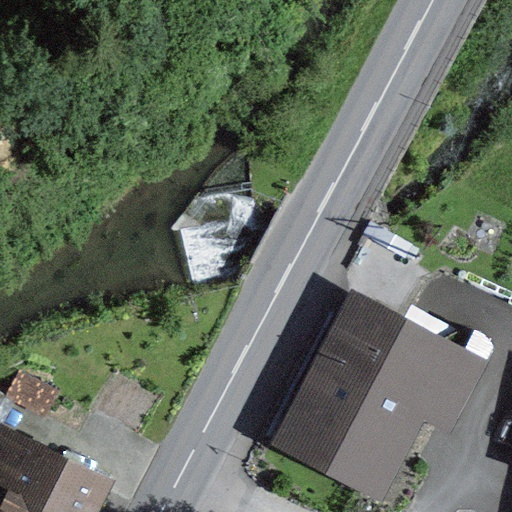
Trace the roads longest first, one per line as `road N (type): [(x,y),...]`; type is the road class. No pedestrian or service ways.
road 1 (secondary): [(161,511),(431,0)]
road 2 (unknown): [(192,452),(320,511)]
